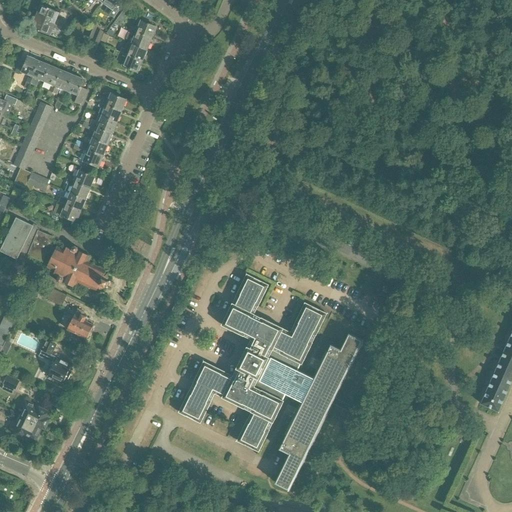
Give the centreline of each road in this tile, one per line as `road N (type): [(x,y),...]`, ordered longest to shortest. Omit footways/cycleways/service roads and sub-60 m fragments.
road 1 (secondary): [(123,355),(291,0)]
road 2 (residential): [(156,96),(103,225),(156,251)]
road 3 (residential): [(156,96),(0,29)]
road 4 (secondary): [(123,355),(56,484)]
road 5 (secondary): [(67,489),(123,355)]
